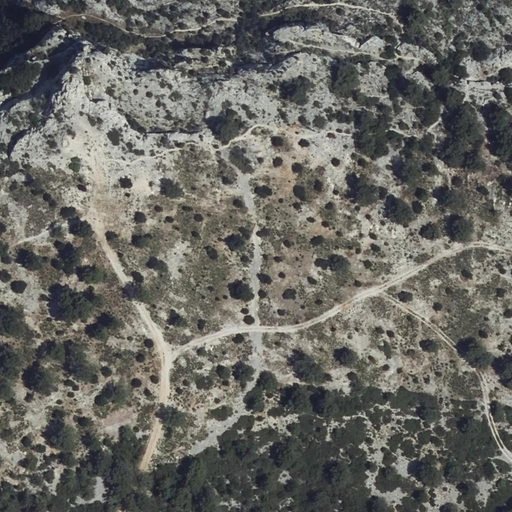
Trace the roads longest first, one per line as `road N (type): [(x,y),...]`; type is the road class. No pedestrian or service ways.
road 1 (track): [(165,356),(229,331),(293,329),(456,248),(511,251)]
road 2 (track): [(117,511),(155,433),(165,356)]
